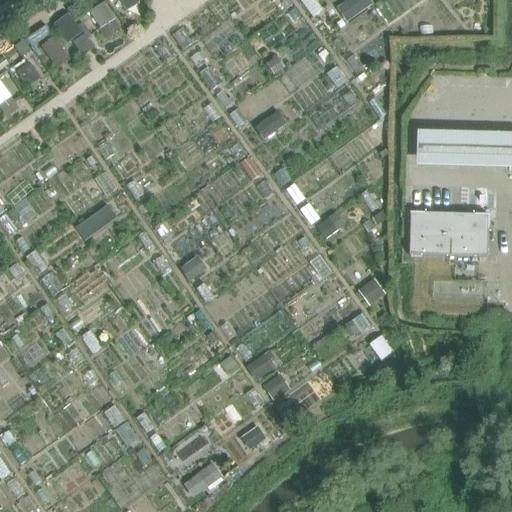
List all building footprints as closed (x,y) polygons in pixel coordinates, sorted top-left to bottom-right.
[(116,0),(120,10),(138,3),(136,0),(116,0)] [(345,0),(336,5),(343,20),(372,5),(369,0),(345,0)] [(89,9),(104,39),(119,31),(104,2),(89,9)] [(78,58),(94,45),(68,12),(52,25),(78,58)] [(53,36),(39,45),(55,69),(69,60),(53,36)] [(15,66),(23,85),(45,75),(37,57),(15,66)] [(7,73),(0,77),(0,79),(11,96),(19,90),(7,73)] [(0,111),(4,118),(18,109),(0,82),(0,111)] [(511,129),(418,127),(417,161),(511,164),(511,129)] [(75,226),(83,239),(116,220),(108,207),(75,226)] [(408,256),(455,257),(486,258),(487,230),(488,230),(488,216),(474,215),(474,216),(423,215),(423,214),(409,214),(409,216),(408,256)] [(178,269),(186,282),(203,271),(195,258),(178,269)] [(367,305),(383,296),(374,280),(358,290),(367,305)] [(369,344),(380,361),(392,353),(381,336),(369,344)] [(248,450),(265,440),(257,426),(239,436),(248,450)] [(215,465),(181,480),(190,499),(223,483),(215,465)]
